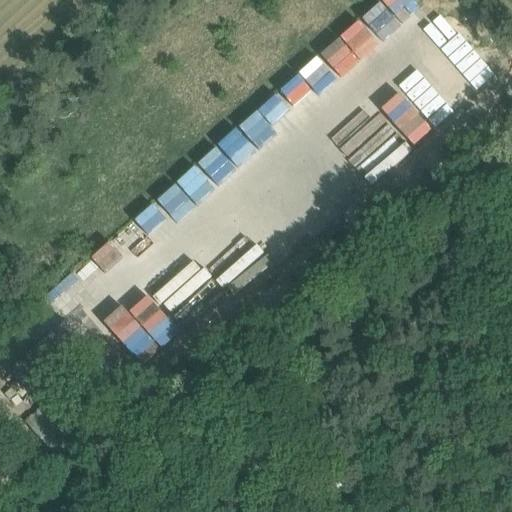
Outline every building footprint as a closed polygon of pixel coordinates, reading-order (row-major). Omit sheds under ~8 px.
[(336,57),(329,49),(311,64),(318,72),(336,57)] [(482,99),(342,221),(368,252),(509,130),(482,99)] [(263,130),(95,280),(112,301),(157,264),(155,262),(252,176),(256,173),(263,180),(261,181),(269,190),(271,189),(272,190),(287,209),(286,210),(291,216),(287,220),(312,249),(306,258),(313,263),(319,254),(315,251),(323,245),(319,242),(327,235),(330,238),(336,233),(333,230),(340,224),(316,195),(317,194),(299,174),(308,166),(302,160),(294,168),(288,161),(305,146),(288,127),(272,141),(263,130)] [(270,299),(241,324),(256,341),(285,316),(270,299)] [(88,347),(67,323),(12,373),(33,396),(88,347)] [(141,356),(157,340),(147,329),(130,346),(141,356)] [(98,358),(26,423),(58,459),(131,394),(98,358)] [(140,421),(122,435),(133,448),(151,434),(140,421)] [(374,511),(354,492),(333,511),(374,511)] [(10,511),(0,494),(0,511),(10,511)]
